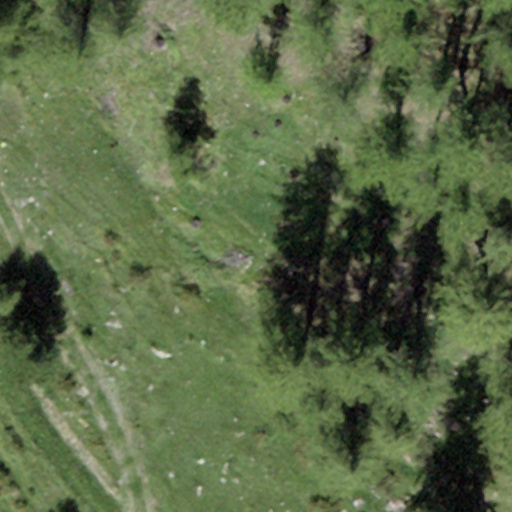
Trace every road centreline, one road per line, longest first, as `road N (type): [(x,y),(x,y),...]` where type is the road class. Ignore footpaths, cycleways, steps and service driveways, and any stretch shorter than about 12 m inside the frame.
road 1 (track): [(138,511),(126,462),(0,202)]
road 2 (track): [(108,511),(76,479),(0,360)]
